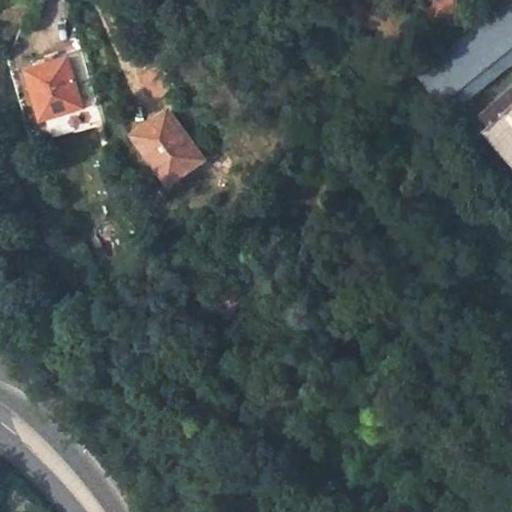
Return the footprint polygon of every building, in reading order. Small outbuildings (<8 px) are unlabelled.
[(446,0),(432,7),(444,37),(468,18),(459,0),(446,0)] [(440,97),(511,40),(511,1),(421,74),(440,97)] [(68,111),(74,132),(102,124),(82,55),(32,68),(45,118),(68,111)] [(511,109),(507,104),(490,118),(498,127),(491,134),(511,157),(511,109)] [(138,131),(172,182),(204,160),(170,111),(138,131)] [(122,201),(110,165),(97,170),(109,205),(122,201)] [(0,336),(0,350),(10,360),(21,348),(3,332),(0,336)] [(511,351),(501,356),(511,385),(511,351)] [(231,406),(215,410),(222,433),(237,428),(231,406)]
